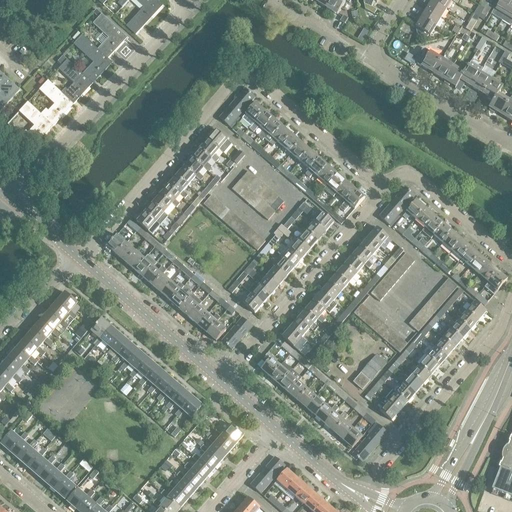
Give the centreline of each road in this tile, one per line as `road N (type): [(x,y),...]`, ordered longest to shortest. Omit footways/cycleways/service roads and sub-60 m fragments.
road 1 (residential): [(187,7),(10,198)]
road 2 (residential): [(356,493),(500,330),(511,296)]
road 3 (residential): [(219,379),(383,192)]
road 4 (residential): [(75,255),(240,79)]
road 5 (tertiary): [(219,379),(75,255)]
road 6 (residential): [(383,192),(251,78),(240,79)]
road 7 (residential): [(511,143),(367,57)]
road 8 (residential): [(511,259),(418,178),(395,178),(383,192)]
road 9 (secondary): [(438,500),(511,356)]
